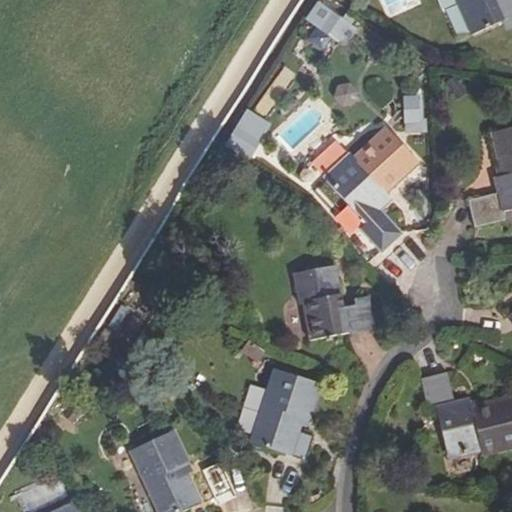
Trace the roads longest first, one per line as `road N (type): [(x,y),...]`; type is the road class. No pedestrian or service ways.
road 1 (track): [(0,461),(289,0)]
road 2 (unclassified): [(444,257),(449,297),(439,326),(394,360),(375,388),(352,450),(349,511)]
